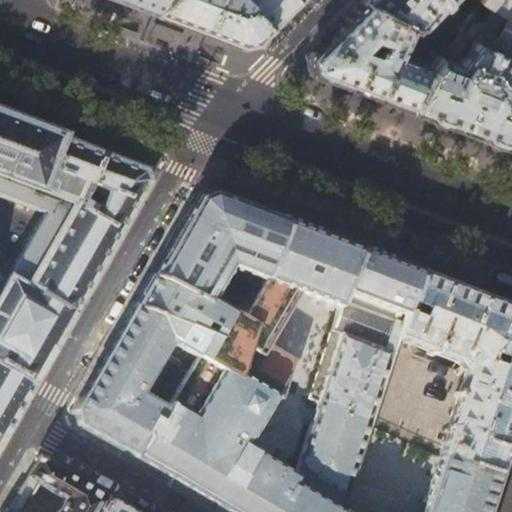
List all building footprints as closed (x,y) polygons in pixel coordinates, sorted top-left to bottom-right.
[(121,0),(122,0),(148,10),(157,0),(121,0)] [(157,0),(148,10),(203,25),(252,39),(266,25),(295,0),(157,0)] [(358,0),(334,26),(305,55),(309,71),(383,99),(407,108),(426,66),(396,55),(404,36),(414,29),(415,27),(420,25),(439,7),(440,8),(444,0),(358,0)] [(453,126),(511,147),(511,1),(511,0),(476,0),(476,1),(489,8),(502,16),(486,48),(472,42),(455,63),(434,56),(426,66),(407,108),(414,111),(453,126)] [(489,8),(472,42),(486,48),(502,16),(489,8)] [(0,438),(147,181),(143,171),(59,138),(61,135),(0,112),(0,438)] [(260,287),(285,221),(241,205),(209,192),(194,198),(166,246),(149,276),(197,303),(217,270),(260,287)] [(197,303),(149,276),(132,306),(204,338),(157,423),(270,490),(277,470),(268,464),(271,457),(263,453),(260,459),(243,449),(271,397),(278,402),(292,359),(276,349),(279,327),(298,294),(338,308),(339,304),(398,326),(417,271),(381,258),(324,236),(285,221),(260,287),(217,270),(197,303)] [(438,457),(497,475),(508,441),(511,429),(511,307),(475,294),(417,271),(398,326),(339,304),(338,308),(330,331),(339,334),(317,403),(369,426),(397,339),(457,362),(466,372),(438,457)] [(204,338),(132,306),(125,318),(106,351),(87,386),(73,410),(77,425),(95,435),(133,456),(149,419),(157,423),(204,338)] [(485,511),(497,475),(438,457),(420,511),(341,511),(369,426),(317,403),(296,469),(280,460),(277,470),(270,490),(270,491),(305,511),(485,511)] [(149,419),(133,456),(166,475),(228,511),(305,511),(270,491),(270,490),(157,423),(149,419)] [(34,458),(34,460),(35,463),(17,490),(30,498),(34,498),(37,493),(36,492),(40,486),(63,500),(55,511),(94,511),(104,497),(104,496),(69,476),(45,462),(45,459),(44,457),(42,455),(39,455),(36,455),(34,458)] [(131,511),(104,497),(94,511),(131,511)]
